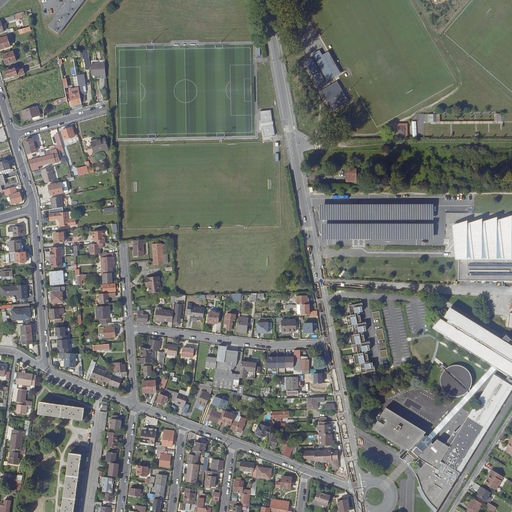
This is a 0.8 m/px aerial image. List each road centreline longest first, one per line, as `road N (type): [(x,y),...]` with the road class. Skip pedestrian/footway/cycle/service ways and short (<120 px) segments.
road 1 (residential): [(264,0),(329,342)]
road 2 (residential): [(329,342),(270,344),(128,328)]
road 3 (unclassified): [(45,369),(30,208)]
road 4 (residential): [(329,342),(356,485)]
road 5 (unclassified): [(81,511),(99,392)]
